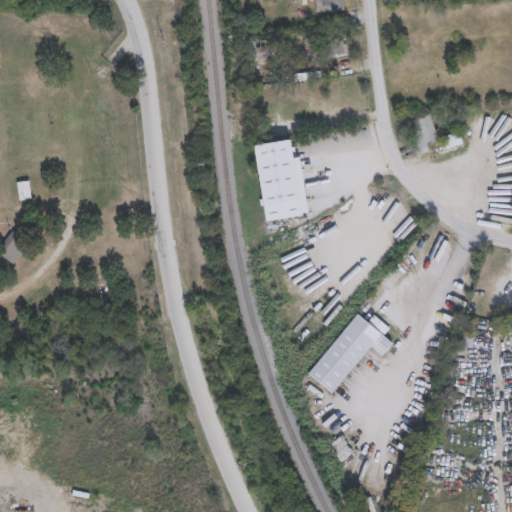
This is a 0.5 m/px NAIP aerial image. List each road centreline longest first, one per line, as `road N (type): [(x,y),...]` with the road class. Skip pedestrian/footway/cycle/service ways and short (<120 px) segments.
road 1 (residential): [(131,0),(179,319),(247,511)]
road 2 (residential): [(369,0),(401,176),(441,216),(511,243)]
